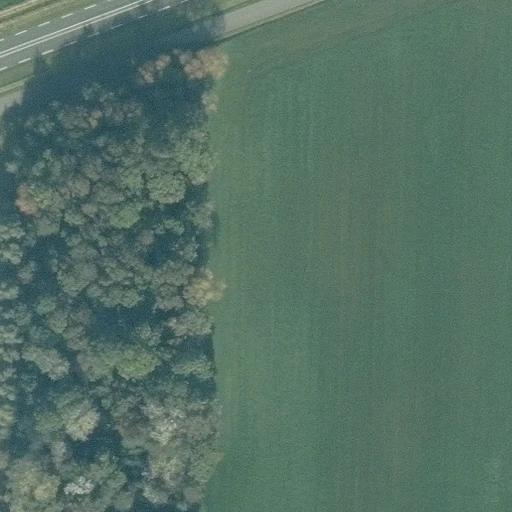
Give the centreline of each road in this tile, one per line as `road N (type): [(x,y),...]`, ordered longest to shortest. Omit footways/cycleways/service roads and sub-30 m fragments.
road 1 (unclassified): [(0,109),(294,0)]
road 2 (primary): [(0,56),(150,0)]
